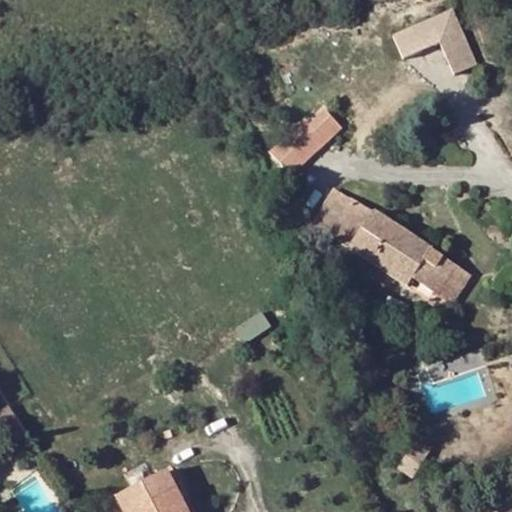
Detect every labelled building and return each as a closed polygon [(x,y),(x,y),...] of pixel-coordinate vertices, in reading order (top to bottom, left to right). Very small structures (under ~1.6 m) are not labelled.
[(454,74),(476,63),(452,8),(392,35),(401,57),(439,41),(454,74)] [(309,123),(302,117),(269,149),(277,158),(269,166),(283,180),(342,125),(325,108),(309,123)] [(411,279),(438,296),(457,265),(334,189),(313,221),(405,287),(411,279)] [(450,305),(471,274),(457,265),(438,296),(450,305)] [(490,276),(504,285),(511,273),(498,265),(490,276)] [(6,404),(0,408),(0,437),(6,445),(26,432),(6,404)] [(416,437),(407,453),(422,462),(430,448),(416,437)] [(397,469),(412,478),(422,462),(407,453),(397,469)] [(188,511),(165,469),(115,495),(124,511),(188,511)]
